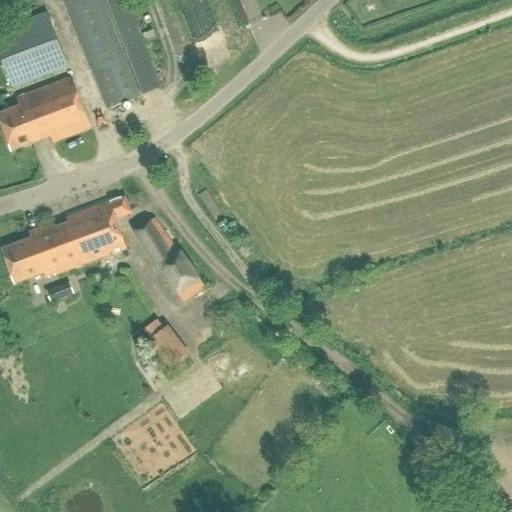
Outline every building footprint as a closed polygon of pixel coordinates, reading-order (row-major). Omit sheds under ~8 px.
[(65,0),(107,107),(161,86),(127,0),(65,0)] [(48,10),(0,28),(0,53),(14,90),(70,67),(48,10)] [(145,40),(155,36),(153,30),(143,34),(145,40)] [(53,142),(92,127),(72,77),(17,98),(20,105),(0,113),(0,119),(12,151),(51,136),(53,142)] [(117,218),(132,213),(125,196),(66,218),(69,224),(56,228),(54,222),(29,232),(31,238),(3,248),(16,283),(44,272),(46,278),(127,248),(117,218)] [(176,245),(156,215),(132,229),(176,297),(179,295),(183,303),(207,286),(179,244),(176,245)] [(70,283),(47,293),(51,303),(75,294),(70,283)] [(170,321),(152,335),(174,365),(193,351),(170,321)]
